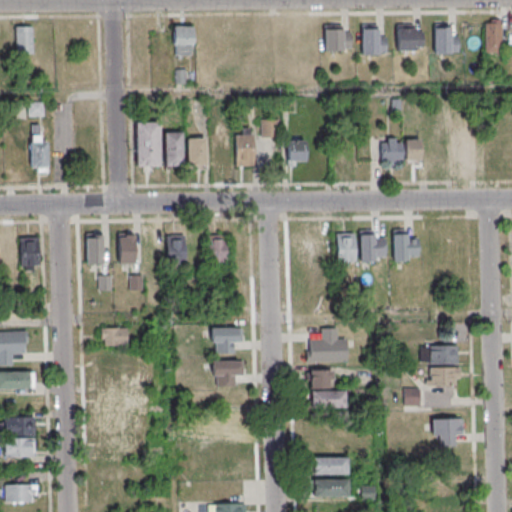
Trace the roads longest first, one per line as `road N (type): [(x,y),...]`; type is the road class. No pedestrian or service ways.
road 1 (residential): [(511,198),(0,205)]
road 2 (residential): [(122,204),(115,0)]
road 3 (residential): [(499,511),(493,316)]
road 4 (residential): [(276,511),(269,318)]
road 5 (residential): [(67,511),(60,321)]
